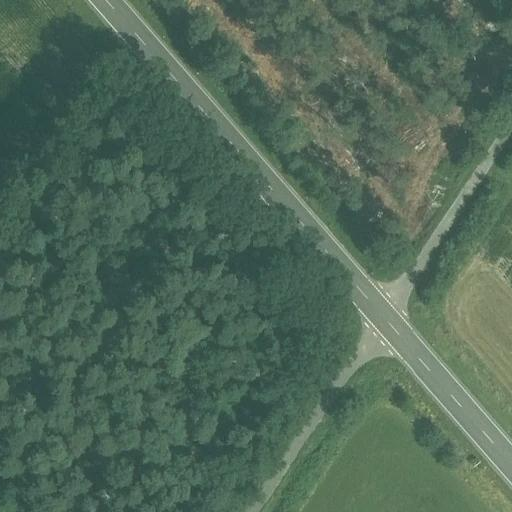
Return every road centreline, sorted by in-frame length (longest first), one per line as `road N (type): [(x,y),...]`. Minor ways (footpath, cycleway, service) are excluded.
road 1 (secondary): [(383,318),(106,0)]
road 2 (unclassified): [(253,511),(383,318)]
road 3 (unclassified): [(383,318),(511,125)]
road 4 (secondary): [(511,464),(383,318)]
